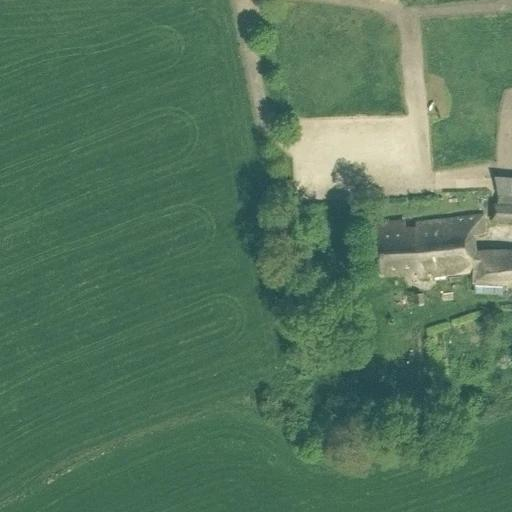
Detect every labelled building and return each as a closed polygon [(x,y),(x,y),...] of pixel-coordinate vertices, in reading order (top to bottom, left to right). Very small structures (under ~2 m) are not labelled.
[(273,199),(294,196),(292,180),(271,182),(273,199)] [(494,203),(493,221),(511,222),(511,195),(498,195),(497,204),(494,203)] [(486,234),(484,217),(416,224),(417,231),(406,232),(404,223),(375,227),(379,276),(408,274),(408,279),(476,272),(474,285),(511,286),(511,253),(477,252),(467,250),(466,237),(486,234)] [(355,285),(378,284),(378,275),(355,276),(355,285)] [(423,294),(415,295),(416,305),(424,304),(423,294)]
